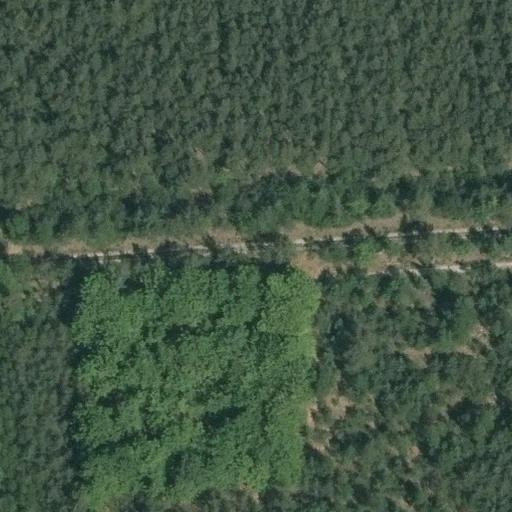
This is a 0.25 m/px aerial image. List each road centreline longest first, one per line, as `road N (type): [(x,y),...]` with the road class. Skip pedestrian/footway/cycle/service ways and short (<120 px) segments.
road 1 (unknown): [(0,293),(511,259)]
road 2 (track): [(0,255),(511,223)]
